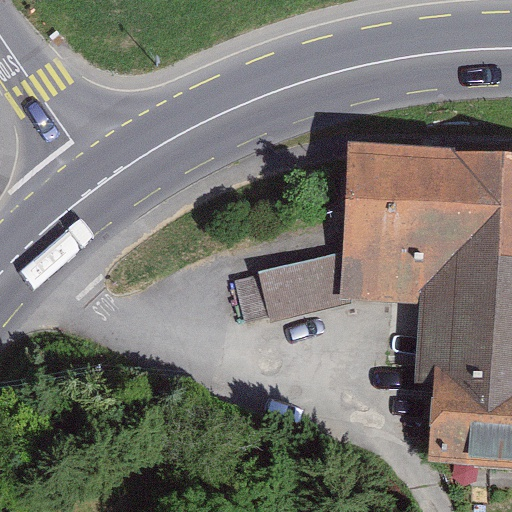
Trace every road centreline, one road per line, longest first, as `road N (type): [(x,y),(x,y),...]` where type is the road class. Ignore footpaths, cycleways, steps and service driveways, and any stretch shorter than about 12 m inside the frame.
road 1 (residential): [(28,255),(102,321),(395,450),(444,511)]
road 2 (secondary): [(511,55),(385,67),(311,86),(178,142),(106,188)]
road 3 (unclassified): [(0,34),(106,188)]
